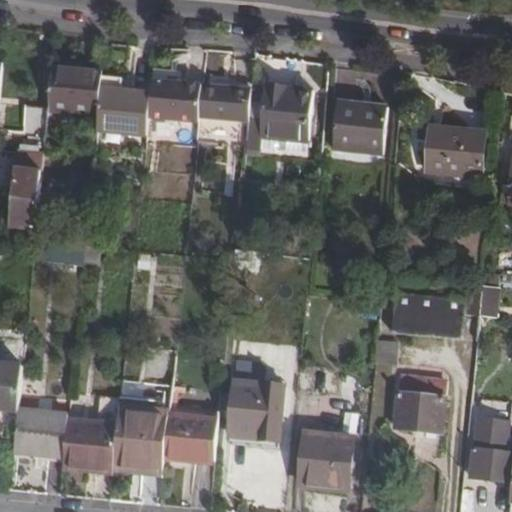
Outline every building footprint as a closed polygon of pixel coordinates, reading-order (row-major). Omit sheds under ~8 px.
[(101,84),(101,76),(53,70),(49,110),(98,116),(101,84)] [(202,121),(205,89),(151,83),(150,100),(148,122),(201,128),(202,121)] [(148,122),(150,100),(120,97),(120,86),(101,84),(98,116),(96,135),(146,140),(148,122)] [(250,125),(252,95),(205,89),(202,121),(250,125)] [(305,165),(312,106),(264,101),(257,160),(305,165)] [(46,141),(49,110),(26,108),(21,138),(46,141)] [(333,159),(383,164),(387,118),(337,114),(333,159)] [(482,176),(486,132),(433,127),(429,171),(482,176)] [(37,232),(43,173),(18,171),(13,230),(37,232)] [(83,260),(85,248),(63,247),(61,265),(82,267),(83,260)] [(85,248),(83,260),(99,262),(100,249),(85,248)] [(373,258),(372,276),(385,278),(385,277),(387,260),(373,258)] [(511,285),(511,275),(490,276),(490,286),(511,285)] [(468,315),(483,316),(483,315),(486,287),(385,277),(385,278),(382,306),(397,308),(468,315)] [(494,316),(496,288),(486,287),(483,315),(494,316)] [(397,308),(395,335),(465,342),(468,315),(397,308)] [(24,369),(0,365),(0,410),(20,412),(24,369)] [(286,386),(234,381),(228,441),(281,446),(286,386)] [(395,432),(447,437),(449,398),(398,393),(395,432)] [(502,421),(511,422),(511,393),(503,393),(502,398),(483,398),(482,414),(480,414),(478,439),(500,440),(502,421)] [(172,402),(121,396),(118,416),(117,429),(113,472),(133,474),(133,468),(165,471),(166,458),(170,421),(171,417),(171,407),(172,402)] [(348,397),(347,426),(362,427),(363,397),(348,397)] [(221,414),(171,407),(171,417),(220,423),(221,414)] [(64,458),(68,425),(68,416),(20,412),(16,454),(64,458)] [(220,423),(171,417),(170,421),(166,458),(215,464),(220,423)] [(113,472),(117,429),(68,425),(64,458),(63,467),(113,472)] [(305,484),(353,488),(357,441),(309,436),(305,484)] [(499,448),(500,440),(478,439),(477,446),(499,448)] [(496,477),(511,478),(511,456),(498,455),(496,477)] [(164,477),(165,471),(133,468),(133,474),(164,477)] [(493,502),(511,504),(511,499),(511,496),(511,481),(496,480),(493,502)]
